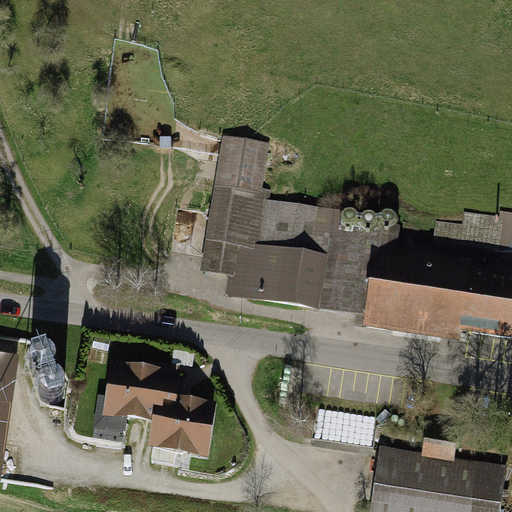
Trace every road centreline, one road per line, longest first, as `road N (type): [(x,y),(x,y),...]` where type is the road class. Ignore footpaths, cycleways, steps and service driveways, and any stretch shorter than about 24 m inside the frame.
road 1 (secondary): [(0,301),(511,377)]
road 2 (track): [(220,337),(275,443),(332,511)]
road 3 (track): [(0,128),(9,162),(71,277),(67,311)]
